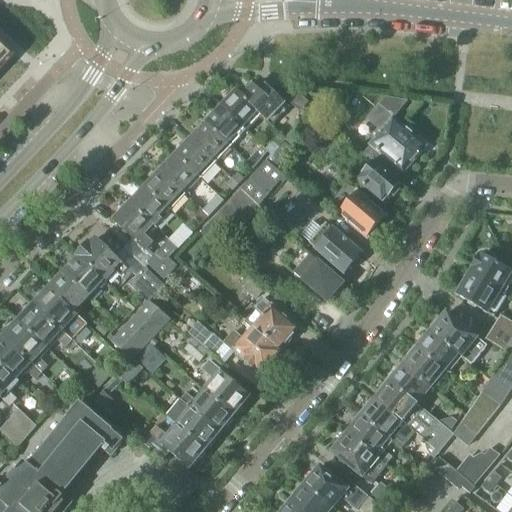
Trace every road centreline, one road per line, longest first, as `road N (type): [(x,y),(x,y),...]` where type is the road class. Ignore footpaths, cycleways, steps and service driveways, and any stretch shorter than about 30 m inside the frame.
road 1 (residential): [(511,188),(470,184),(447,196),(412,266),(219,511)]
road 2 (residential): [(0,273),(102,164),(86,126)]
road 3 (tertiary): [(511,25),(358,6)]
road 4 (tertiary): [(205,8),(358,6)]
road 5 (secondary): [(0,218),(86,126)]
